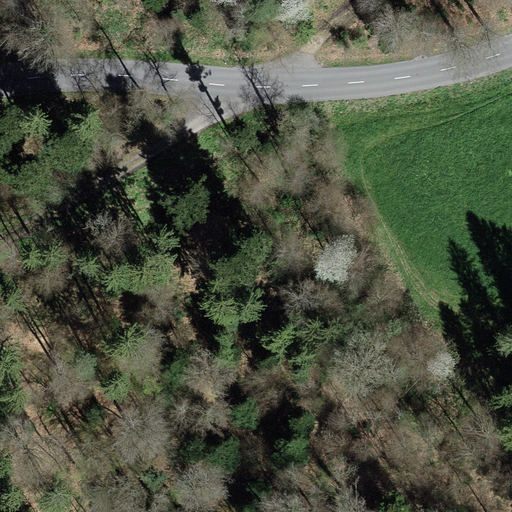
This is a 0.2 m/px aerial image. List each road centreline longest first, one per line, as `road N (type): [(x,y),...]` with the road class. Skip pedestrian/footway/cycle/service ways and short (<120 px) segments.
road 1 (tertiary): [(0,83),(115,77),(258,87),(380,80),(511,49)]
road 2 (track): [(258,87),(0,245)]
road 3 (track): [(258,87),(369,0)]
